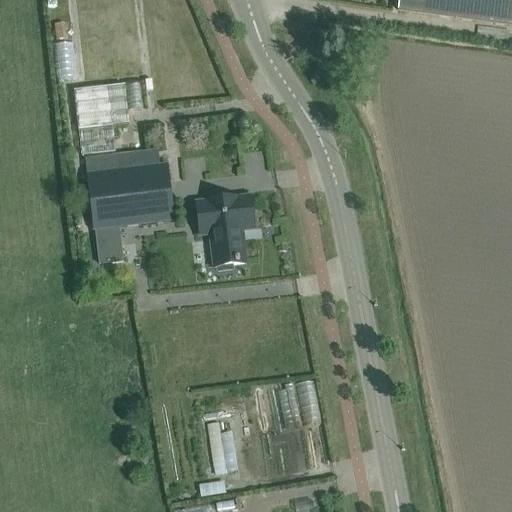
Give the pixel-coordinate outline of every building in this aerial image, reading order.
[(511,26),(511,0),(397,0),(397,11),(511,26)] [(89,75),(108,73),(98,5),(79,8),(89,75)] [(117,15),(121,57),(140,56),(135,13),(117,15)] [(76,79),(72,44),(52,46),(56,81),(76,79)] [(81,159),(115,155),(112,129),(128,127),(123,88),(74,94),(81,159)] [(86,176),(93,232),(173,222),(166,166),(86,176)] [(196,205),(200,236),(210,235),(214,268),(216,268),(217,273),(231,271),(231,266),(245,265),(242,242),(240,242),(239,231),(253,229),(249,198),(237,200),(237,199),(206,203),(196,205)] [(242,468),(233,426),(222,429),(219,417),(207,420),(219,473),(242,468)] [(203,489),(226,488),(225,478),(203,480),(203,489)]
